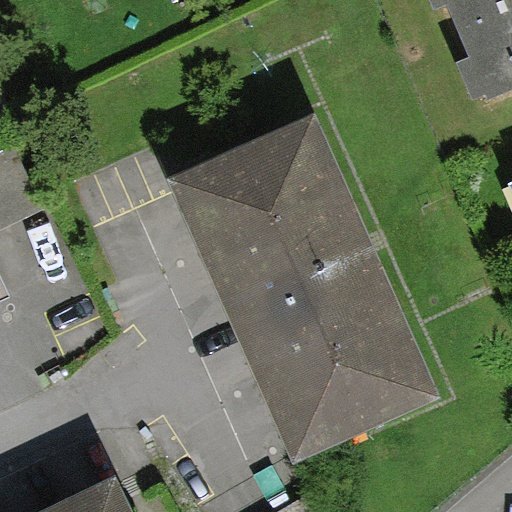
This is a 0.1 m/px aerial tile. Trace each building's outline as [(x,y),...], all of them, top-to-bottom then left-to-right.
[(488,105),(491,112),(511,103),(511,0),(428,0),(437,21),(448,16),(469,66),(458,71),(476,111),(488,105)] [(294,479),(444,412),(315,127),(165,195),(294,479)] [(0,234),(46,213),(16,149),(0,156),(0,234)] [(126,511),(117,493),(76,511),(126,511)] [(328,511),(317,493),(285,511),(328,511)]
